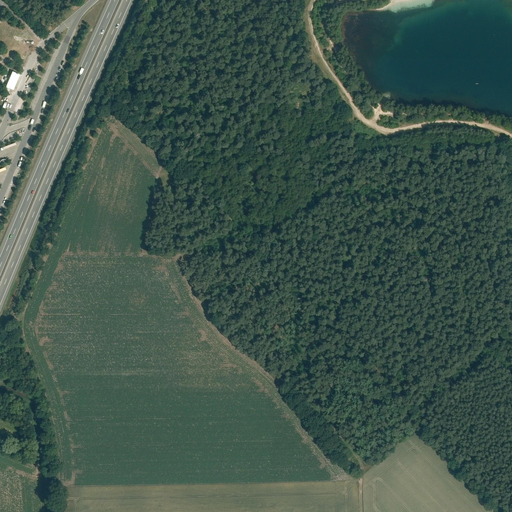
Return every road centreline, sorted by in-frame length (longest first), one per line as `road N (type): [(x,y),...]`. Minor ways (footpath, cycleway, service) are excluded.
road 1 (motorway): [(0,296),(127,0)]
road 2 (motorway): [(115,0),(0,266)]
